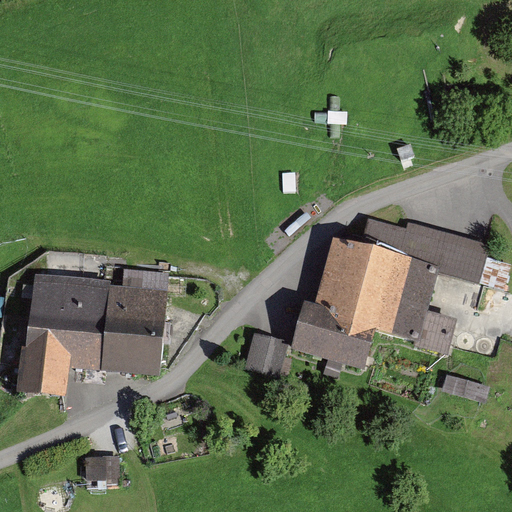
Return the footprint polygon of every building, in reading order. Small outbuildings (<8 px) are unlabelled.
[(412,147),(399,152),(403,160),(415,156),(412,147)] [(490,248),(410,226),(409,231),(367,219),(359,247),(333,239),(312,313),(377,331),(449,352),(457,324),(426,316),(438,275),(480,286),(490,248)] [(126,270),(124,287),(166,291),(168,274),(126,270)] [(114,279),(27,271),(14,394),(65,400),(69,368),(106,372),(113,286),(114,279)] [(124,287),(113,286),(106,372),(159,377),(166,291),(124,287)] [(377,331),(312,313),(304,311),(293,351),(366,371),(377,331)] [(457,344),(459,346),(461,348),(464,349),(468,349),(471,349),(473,347),(475,344),(476,341),(476,337),(475,334),(472,332),(469,330),(466,330),(463,330),(460,332),(458,335),(456,338),(456,341),(457,344)] [(477,349),(479,352),(481,353),(484,355),(488,355),(491,354),(493,352),(495,349),(496,346),(496,342),(495,339),(492,337),(489,335),(486,335),(483,336),(480,337),(478,340),(477,343),(476,346),(477,349)] [(288,345),(255,336),(246,372),(280,380),(288,345)] [(492,390),(448,378),(443,394),(488,406),(492,390)] [(120,461),(86,462),(87,482),(107,481),(107,487),(121,487),(120,461)]
